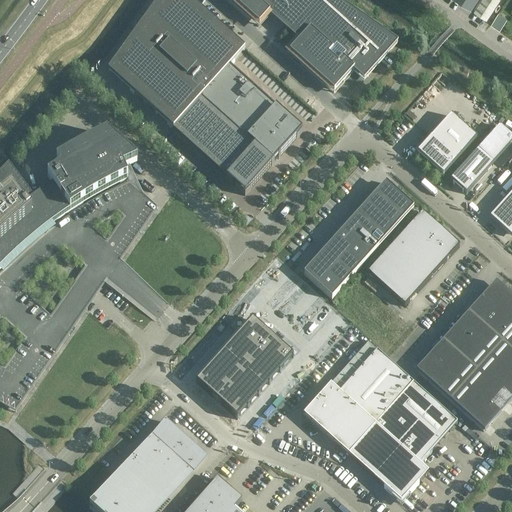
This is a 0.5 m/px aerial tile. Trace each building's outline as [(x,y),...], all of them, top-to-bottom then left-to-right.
[(188,0),(160,0),(108,72),(119,82),(173,130),(201,99),(230,68),(245,51),(192,4),(188,0)] [(335,0),(232,0),(261,25),(269,16),(257,6),(261,2),(303,40),(290,54),(334,94),(353,72),(364,82),(398,44),(335,0)] [(498,0),(480,0),(474,10),(487,18),(498,0)] [(498,13),(491,25),(499,30),(507,19),(498,13)] [(302,133),(230,68),(201,99),(274,164),(302,133)] [(173,130),(172,131),(231,184),(234,181),(238,184),(235,188),(245,197),(274,164),(201,99),(173,130)] [(443,178),(477,140),(451,117),(431,139),(417,154),(443,178)] [(478,151),(451,181),(466,195),(493,165),(511,143),(511,141),(498,129),(478,151)] [(0,270),(1,269),(5,265),(11,260),(17,254),(21,250),(27,245),(34,240),(39,235),(44,231),(51,226),(58,221),(64,217),(71,212),(78,207),(85,203),(94,197),(103,193),(111,188),(119,184),(128,180),(123,170),(138,163),(107,135),(106,136),(101,138),(94,142),(88,145),(78,150),(66,157),(56,163),(61,170),(48,178),(53,186),(34,200),(9,166),(0,175),(0,270)] [(0,406),(13,414),(19,418),(91,316),(100,302),(118,275),(126,263),(163,212),(152,202),(128,180),(119,184),(111,188),(103,193),(94,197),(85,203),(78,207),(71,212),(64,217),(58,221),(51,226),(44,231),(39,235),(34,240),(27,245),(21,250),(17,254),(11,260),(5,265),(1,269),(0,270),(0,406)] [(318,266),(307,278),(332,300),(414,209),(389,187),(334,248),(330,269),(318,266)] [(502,206),(493,217),(511,233),(511,200),(511,202),(505,208),(502,206)] [(405,308),(460,248),(458,247),(458,248),(423,216),(424,215),(423,214),(368,275),(405,308)] [(276,279),(192,377),(242,420),(326,322),(276,279)] [(511,400),(511,302),(499,290),(492,297),(489,294),(418,373),(483,432),(511,400)] [(331,386),(303,417),(401,504),(428,474),(420,466),(457,424),(377,353),(340,394),(331,386)] [(154,511),(203,457),(166,423),(89,508),(94,511),(154,511)] [(218,480),(189,511),(237,511),(235,510),(242,502),(218,480)]
